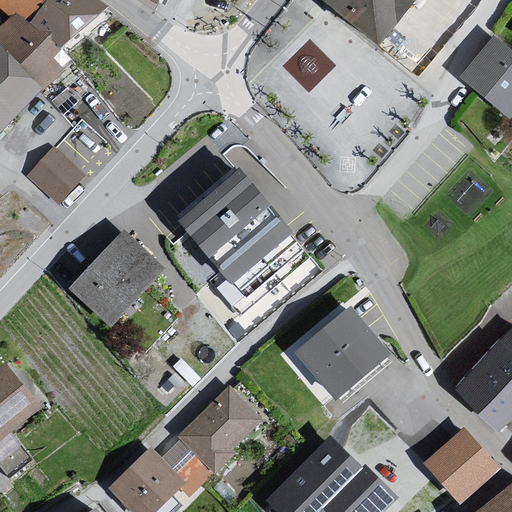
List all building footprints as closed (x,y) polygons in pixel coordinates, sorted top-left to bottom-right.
[(130,0),(163,17),(171,0),(130,0)] [(319,0),(319,1),(381,51),(422,0),(319,0)] [(0,145),(67,72),(56,39),(14,16),(0,28),(0,145)] [(511,44),(504,39),(471,80),(511,112),(511,44)] [(55,150),(30,176),(62,206),(84,177),(80,173),(55,151),(55,150)] [(235,160),(171,210),(230,280),(294,227),(235,160)] [(124,227),(73,282),(115,323),(145,286),(165,263),(124,227)] [(349,300),(293,346),(335,396),(389,348),(349,300)] [(464,353),(445,367),(457,385),(492,421),(511,396),(511,319),(474,362),(464,353)] [(11,364),(0,373),(0,451),(50,412),(11,364)] [(235,391),(184,441),(226,474),(271,424),(235,391)] [(375,407),(349,428),(371,456),(396,433),(375,407)] [(462,428),(426,460),(456,495),(493,462),(462,428)] [(326,435),(269,496),(287,511),(381,511),(400,492),(351,447),(343,451),(326,435)] [(160,452),(118,491),(138,511),(169,511),(194,486),(160,452)] [(511,511),(511,483),(476,511),(511,511)]
